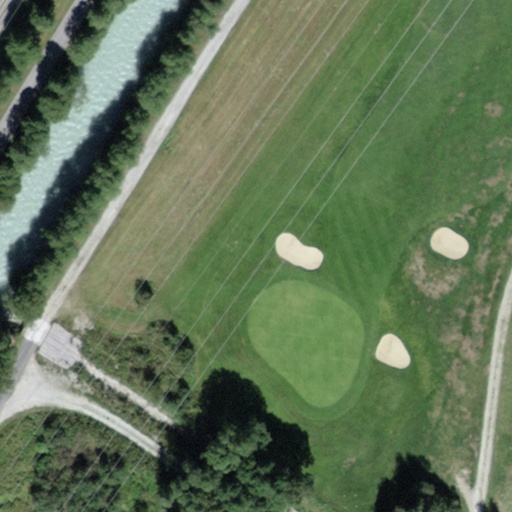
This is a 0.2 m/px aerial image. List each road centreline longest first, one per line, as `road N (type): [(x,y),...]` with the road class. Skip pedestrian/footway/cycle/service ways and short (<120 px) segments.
road 1 (track): [(19,376),(45,306),(243,0)]
road 2 (track): [(19,376),(92,410),(235,511)]
road 3 (track): [(506,285),(475,511)]
road 4 (unclassified): [(86,0),(0,141)]
